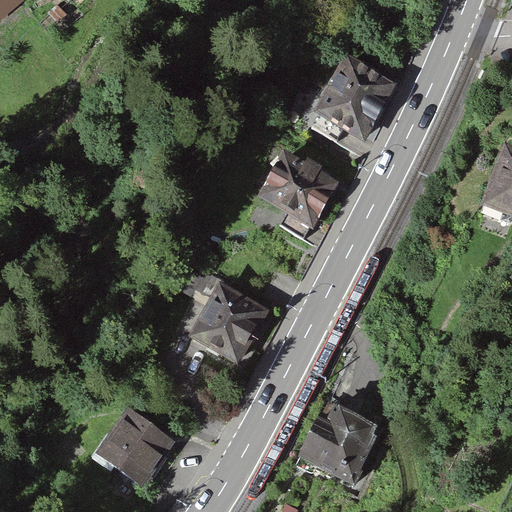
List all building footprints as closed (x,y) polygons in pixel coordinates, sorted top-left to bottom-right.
[(21,0),(0,0),(0,23),(25,4),(21,0)] [(399,91),(342,61),(310,122),(367,152),(399,91)] [(511,153),(498,148),(476,208),(511,221),(511,153)] [(340,188),(283,154),(254,203),(287,222),(282,230),(307,244),(340,188)] [(268,312),(215,283),(185,338),(238,367),(268,312)] [(131,416),(95,464),(142,499),(178,451),(131,416)] [(382,437),(337,416),(330,431),(316,424),(298,462),(356,490),(382,437)]
